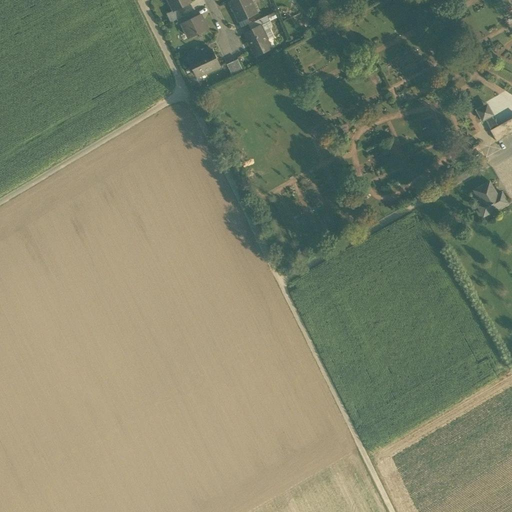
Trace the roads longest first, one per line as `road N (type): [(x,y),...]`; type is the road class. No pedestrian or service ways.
road 1 (track): [(140,0),(392,511)]
road 2 (residential): [(511,151),(279,281)]
road 3 (unclassified): [(0,202),(186,90)]
